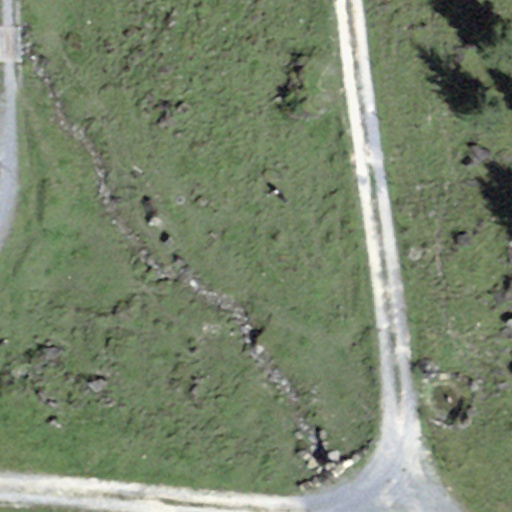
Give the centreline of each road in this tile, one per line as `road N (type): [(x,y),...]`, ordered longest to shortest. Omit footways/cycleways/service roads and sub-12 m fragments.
road 1 (track): [(355,0),(411,484)]
road 2 (track): [(0,498),(211,511)]
